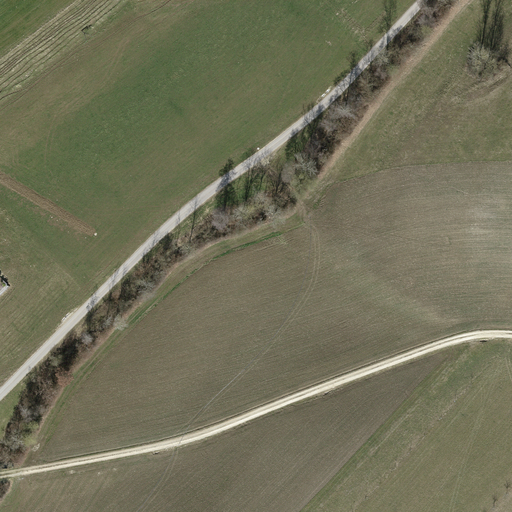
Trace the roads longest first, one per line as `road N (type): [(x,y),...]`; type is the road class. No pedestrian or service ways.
road 1 (unclassified): [(422,0),(316,112),(150,243),(0,396)]
road 2 (track): [(0,475),(189,440),(463,337),(511,334)]
road 3 (track): [(0,246),(226,0)]
